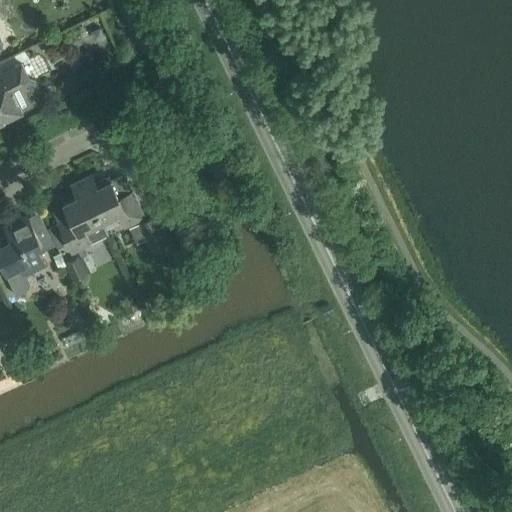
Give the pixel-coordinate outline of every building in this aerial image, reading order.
[(43,60),(29,62),(31,78),(45,76),(43,60)] [(0,119),(21,109),(20,108),(38,100),(40,94),(32,79),(27,77),(20,62),(0,71),(0,119)] [(143,215),(130,190),(121,173),(109,180),(96,186),(90,174),(80,179),(101,220),(117,212),(123,225),(143,215)] [(107,233),(101,220),(80,179),(70,184),(76,196),(63,202),(70,215),(57,221),(71,250),(107,233)] [(139,222),(153,251),(170,243),(156,213),(139,222)] [(28,283),(28,279),(25,274),(45,264),(38,248),(42,245),(27,214),(4,225),(10,239),(0,244),(0,258),(6,271),(5,272),(16,294),(17,294),(16,293),(24,289),(27,286),(28,283)] [(80,264),(88,282),(101,276),(92,259),(80,264)] [(61,303),(49,310),(56,324),(69,317),(61,303)]
